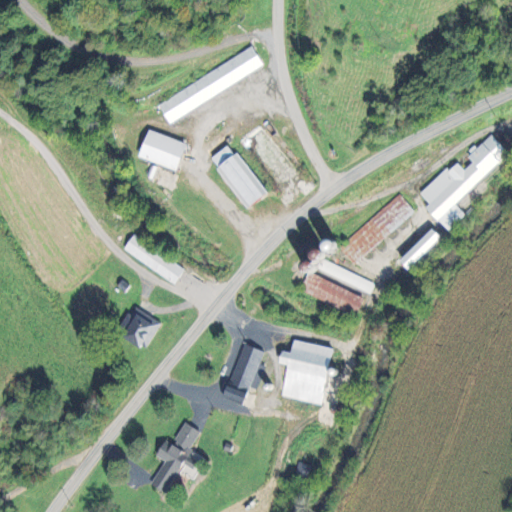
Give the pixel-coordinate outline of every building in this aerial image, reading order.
[(172,123),(267,66),(255,46),(160,103),(172,123)] [(183,170),(190,142),(151,132),(143,159),(183,170)] [(459,205),(511,153),(493,135),(470,158),(475,163),(467,171),(460,164),(452,172),(449,168),(422,194),(432,204),(428,208),(451,232),(468,215),(459,205)] [(232,144),(214,158),(221,167),(219,169),(253,212),(273,196),(232,144)] [(347,242),(352,248),(346,253),(357,266),(417,212),(400,194),(347,242)] [(405,261),(413,270),(446,238),(438,229),(405,261)] [(125,251),(178,285),(188,270),(135,235),(125,251)] [(365,298),(310,272),(301,291),(356,317),(365,298)] [(128,313),(117,331),(147,350),(162,326),(149,318),(150,317),(137,309),(133,315),(128,313)] [(327,405),(337,349),(296,341),(294,353),(286,351),(284,364),(288,365),(282,398),(327,405)] [(231,383),(258,392),(262,380),(257,378),(266,352),(244,344),(231,383)] [(154,485),(169,492),(180,471),(196,479),(204,464),(189,456),(203,430),(187,422),(175,444),(167,440),(159,457),(166,460),(154,485)]
